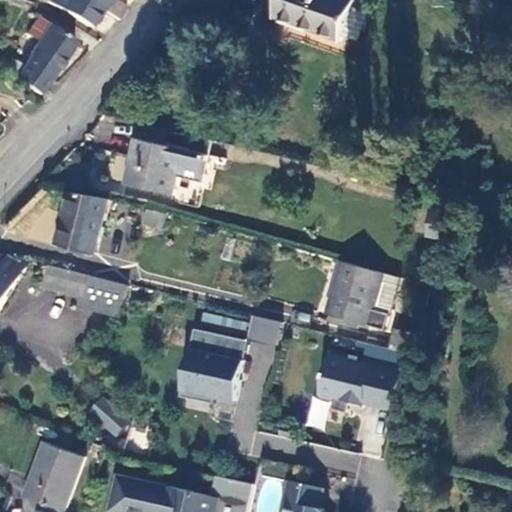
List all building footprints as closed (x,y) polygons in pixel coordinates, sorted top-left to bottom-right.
[(42,0),(44,1),(73,19),(76,16),(92,26),(103,10),(120,21),(127,8),(112,0),(42,0)] [(367,1),(363,0),(280,0),(276,12),(352,40),(367,1)] [(47,25),(13,74),(39,91),(72,42),(47,25)] [(172,194),(176,176),(204,182),(210,154),(136,137),(125,183),(172,194)] [(473,163),(462,161),(459,175),(471,177),(473,163)] [(69,192),(55,243),(96,254),(110,203),(69,192)] [(180,215),(161,210),(158,223),(177,228),(180,215)] [(0,305),(3,308),(32,261),(26,258),(24,261),(12,253),(10,256),(0,249),(0,305)] [(385,273),(343,263),(330,312),(373,323),(385,273)] [(129,285),(51,266),(47,284),(86,294),(125,304),(129,285)] [(122,314),(125,304),(86,294),(84,304),(122,314)] [(239,401),(251,340),(196,328),(182,397),(213,403),(215,396),(239,401)] [(440,337),(408,330),(404,350),(436,356),(440,337)] [(411,373),(338,356),(329,395),(402,412),(411,373)] [(311,398),(305,426),(325,430),(330,401),(311,398)] [(108,399),(94,413),(117,437),(132,422),(108,399)] [(86,462),(47,445),(26,494),(65,511),(86,462)] [(217,511),(220,499),(117,475),(111,510),(118,511),(217,511)] [(326,490),(293,483),(286,511),(322,511),(320,510),(326,490)]
